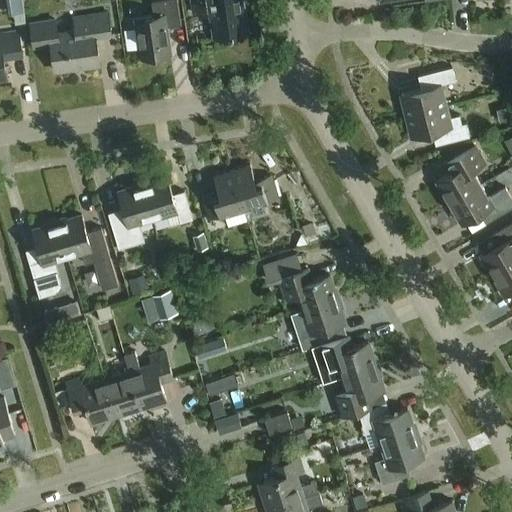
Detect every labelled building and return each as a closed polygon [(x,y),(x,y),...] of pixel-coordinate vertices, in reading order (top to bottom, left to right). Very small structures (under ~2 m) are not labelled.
[(181,25),(177,0),(163,0),(152,2),(154,16),(135,19),(141,59),(171,54),(167,27),(181,25)] [(191,0),(193,6),(194,15),(212,12),(216,39),(245,34),(241,8),(243,8),(241,0),(191,0)] [(33,48),(51,46),(54,68),(71,66),(72,70),(100,65),(96,38),(111,35),(108,13),(73,19),(75,31),(58,34),(55,19),(29,23),(33,48)] [(0,81),(7,80),(3,60),(23,57),(19,34),(0,36),(0,41),(0,44),(0,81)] [(421,89),(401,95),(407,116),(446,106),(441,85),(456,81),(452,67),(423,75),(426,88),(421,89)] [(446,106),(407,116),(412,137),(432,132),(437,131),(441,144),(470,137),(467,123),(462,124),(460,115),(449,118),(446,106)] [(450,202),(481,184),(473,171),(485,163),(475,145),(444,164),(450,173),(437,181),(450,202)] [(249,166),(230,171),(242,210),(255,206),(277,200),(283,214),(295,209),(281,177),(271,181),(270,177),(255,181),(253,181),(249,166)] [(242,210),(230,171),(211,177),(216,193),(199,198),(206,221),(242,210)] [(152,219),(167,215),(171,226),(192,220),(183,192),(173,195),(167,178),(142,185),(152,219)] [(481,184),(450,202),(462,224),(484,211),(490,221),(511,207),(511,198),(505,187),(489,197),(481,184)] [(109,214),(118,242),(120,248),(144,241),(138,223),(152,219),(142,185),(118,193),(123,210),(109,214)] [(57,224),(67,258),(82,253),(86,265),(96,262),(97,265),(104,289),(118,285),(111,261),(101,229),(87,233),(82,216),(57,224)] [(303,225),(307,237),(315,234),(311,223),(303,225)] [(497,246),(481,256),(493,276),(511,264),(511,223),(496,233),(502,243),(497,246)] [(67,258),(57,224),(33,231),(38,248),(26,252),(35,280),(40,297),(56,292),(60,284),(53,262),(67,258)] [(201,230),(194,232),(198,247),(206,245),(201,230)] [(307,270),(302,271),(297,254),(263,265),(270,285),(280,281),(284,291),(286,298),(287,301),(298,298),(302,311),(336,301),(328,276),(311,282),(307,270)] [(511,264),(493,276),(505,297),(511,292),(511,264)] [(144,275),(128,280),(130,286),(132,295),(149,290),(144,275)] [(150,296),(158,320),(178,314),(171,289),(150,296)] [(77,301),(69,304),(73,316),(81,313),(77,301)] [(302,311),(292,315),(297,329),(300,339),(304,351),(312,348),(319,346),(330,342),(345,338),(341,326),(344,325),(336,301),(318,306),(302,311)] [(100,322),(114,318),(110,306),(96,310),(100,322)] [(55,308),(44,311),(47,323),(59,320),(55,308)] [(47,332),(51,351),(62,349),(59,330),(47,332)] [(319,346),(312,348),(324,385),(342,379),(376,368),(368,343),(350,349),(346,337),(345,338),(330,342),(319,346)] [(218,352),(214,340),(195,347),(198,359),(218,352)] [(129,372),(140,409),(166,401),(160,383),(173,379),(165,354),(150,358),(152,365),(140,368),(135,351),(123,355),(129,372)] [(342,419),(358,414),(370,410),(366,398),(384,392),(376,368),(342,379),(345,389),(334,393),(342,419)] [(116,417),(140,409),(129,372),(105,380),(116,417)] [(116,417),(105,380),(83,387),(81,380),(67,384),(77,414),(88,410),(92,425),(116,417)] [(216,381),(207,384),(211,398),(220,395),(216,381)] [(0,445),(5,444),(0,428),(11,425),(3,400),(0,401),(0,445)] [(376,433),(381,446),(407,438),(415,436),(407,411),(389,416),(385,405),(370,410),(358,414),(365,436),(376,433)] [(219,433),(219,435),(242,428),(242,427),(238,413),(215,420),(219,433)] [(269,436),(291,429),(286,413),(264,420),(269,436)] [(296,434),(300,446),(308,444),(304,432),(296,434)] [(407,438),(381,446),(384,458),(373,462),(381,486),(409,477),(405,466),(422,460),(415,436),(407,438)] [(259,485),(266,510),(319,493),(316,483),(300,488),(296,475),(303,473),(299,459),(273,467),(277,479),(259,485)] [(307,511),(306,508),(322,503),(319,493),(266,510),(267,511),(307,511)] [(454,511),(452,503),(432,509),(427,493),(404,501),(407,511),(454,511)] [(363,494),(353,498),(356,509),(367,506),(363,494)]
